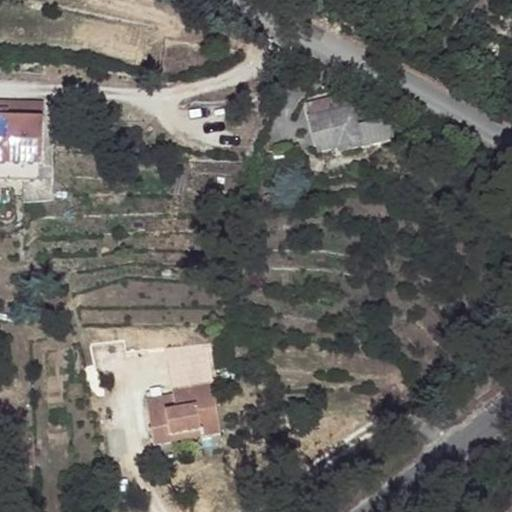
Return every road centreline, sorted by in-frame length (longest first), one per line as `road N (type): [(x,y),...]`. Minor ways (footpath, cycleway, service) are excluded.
road 1 (unknown): [(316,37),(186,86),(0,77)]
road 2 (unclassified): [(248,0),(511,136)]
road 3 (tertiary): [(511,393),(357,511)]
